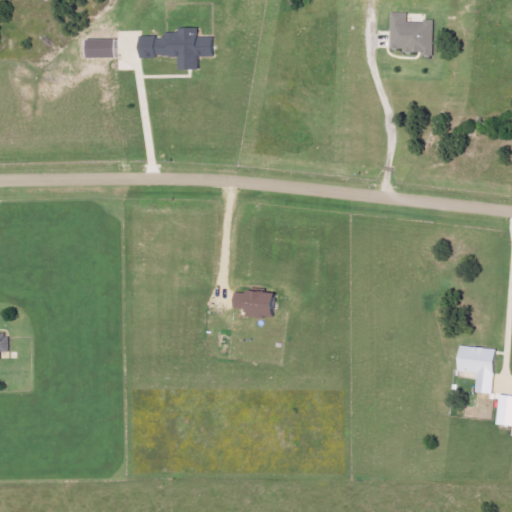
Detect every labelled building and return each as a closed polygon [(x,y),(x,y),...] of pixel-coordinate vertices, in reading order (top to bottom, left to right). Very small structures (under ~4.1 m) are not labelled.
[(395,49),(406,49),(406,52),(426,52),(426,56),(439,56),(438,23),(412,23),(412,13),(394,13),(395,49)] [(146,37),(146,58),(184,57),(184,70),(204,70),(204,57),(220,57),(220,36),(202,37),(201,28),(182,28),(182,32),(168,33),(168,36),(146,37)] [(123,40),(91,39),(90,58),(123,59),(123,40)] [(239,293),(238,308),(251,309),(251,316),(282,318),(284,293),(253,291),(253,294),(239,293)] [(0,357),(5,357),(5,353),(14,353),(13,334),(0,333),(0,357)] [(498,394),(501,349),(464,347),(463,372),(480,373),(479,393),(498,394)] [(511,426),(511,396),(504,396),(502,426),(511,426)]
